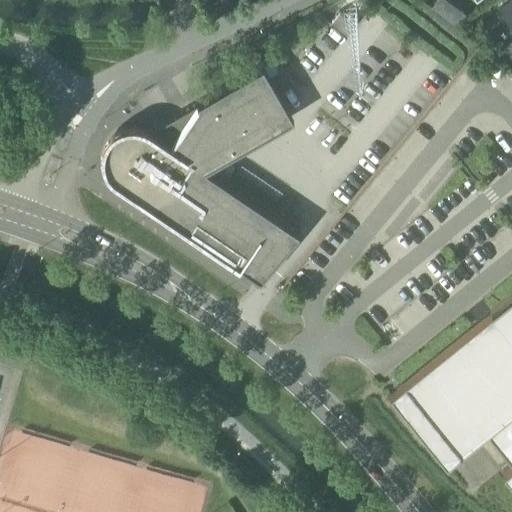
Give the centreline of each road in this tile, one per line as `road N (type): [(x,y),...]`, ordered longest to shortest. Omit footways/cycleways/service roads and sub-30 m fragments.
road 1 (secondary): [(419,511),(362,444),(236,333)]
road 2 (secondary): [(236,333),(202,300),(121,248),(35,211)]
road 3 (secondary): [(25,235),(236,333)]
road 4 (unclassified): [(81,108),(110,84),(281,0)]
